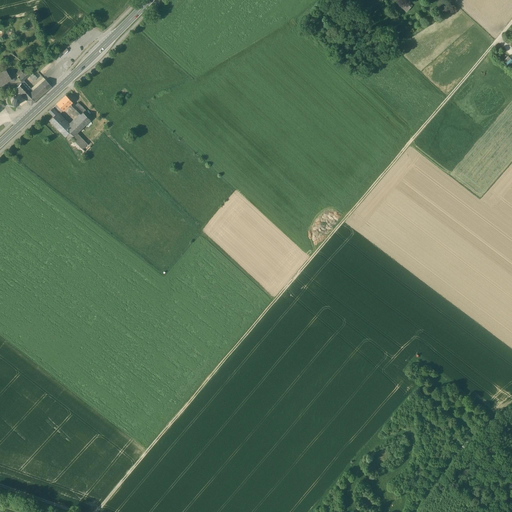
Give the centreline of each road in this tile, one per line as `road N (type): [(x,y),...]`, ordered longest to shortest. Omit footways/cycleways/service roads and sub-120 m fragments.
road 1 (track): [(484,55),(96,511)]
road 2 (primary): [(0,143),(149,0)]
road 3 (track): [(413,511),(511,406)]
